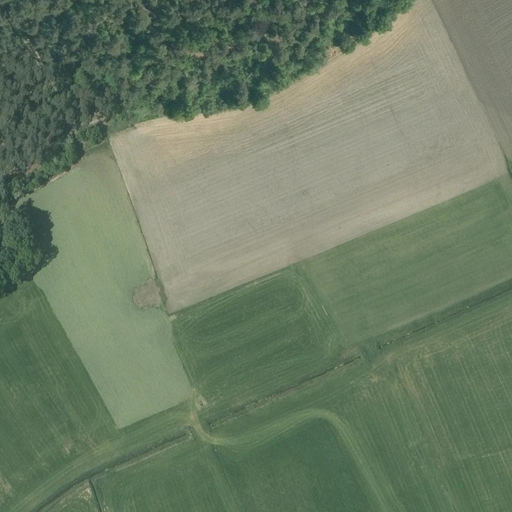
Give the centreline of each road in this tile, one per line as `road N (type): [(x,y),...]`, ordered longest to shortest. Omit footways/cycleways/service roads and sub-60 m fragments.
road 1 (track): [(0,192),(57,142),(263,0)]
road 2 (track): [(1,0),(46,71),(78,154)]
